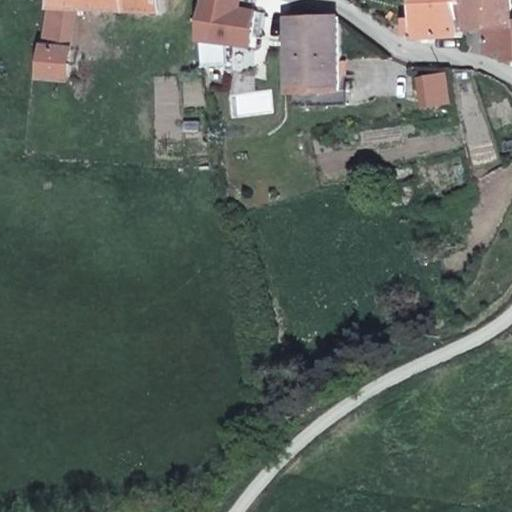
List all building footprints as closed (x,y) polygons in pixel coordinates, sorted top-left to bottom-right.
[(50,0),(44,65),(72,68),(74,39),(69,38),(72,0),(50,0)] [(254,17),(254,0),(200,0),(205,51),(232,44),(233,33),(254,34),(254,17)] [(411,0),(415,24),(458,22),(458,14),(456,0),(411,0)] [(511,7),(511,0),(456,0),(458,14),(487,14),(489,36),(507,36),(509,48),(511,47),(511,7)] [(339,4),(288,6),(291,61),(292,80),(341,76),(340,40),(339,4)] [(244,51),(205,57),(209,77),(246,69),(244,51)]
